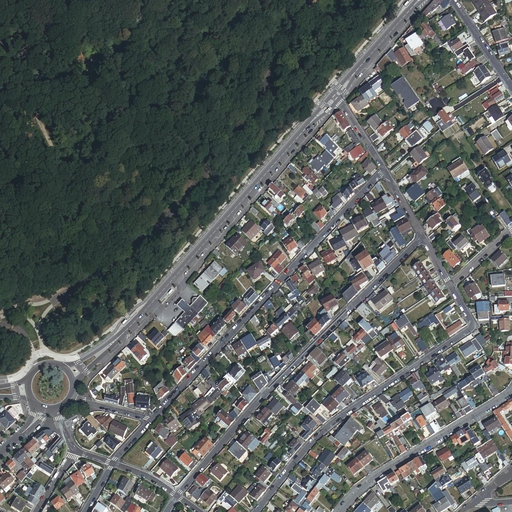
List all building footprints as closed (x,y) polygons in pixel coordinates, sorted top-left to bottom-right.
[(435,0),(429,7),(433,11),(434,13),(438,9),(441,6),(446,0),(435,0)] [(450,4),(447,0),(446,0),(441,6),(445,10),(446,8),(450,4)] [(479,12),(491,5),(487,0),(476,0),(473,2),(479,12)] [(497,14),(491,5),(479,12),(485,22),(497,14)] [(429,7),(423,14),(426,18),(432,12),(433,11),(429,7)] [(448,12),(439,18),(442,22),(450,16),(448,12)] [(450,16),(442,22),(448,31),(457,25),(450,16)] [(427,27),(425,25),(422,28),(424,30),(429,35),(432,31),(427,27)] [(412,26),(400,40),(412,57),(415,55),(413,51),(424,44),(412,26)] [(494,33),(495,38),(497,38),(499,43),(509,40),(506,29),(494,33)] [(435,35),(431,39),(433,40),(434,39),(439,47),(436,49),(438,51),(444,47),(443,45),(436,34),(435,35)] [(471,37),(465,41),(468,46),(474,42),(471,37)] [(449,46),(455,54),(464,48),(459,41),(454,44),(454,43),(449,46)] [(511,54),(508,45),(497,49),(500,57),(511,54)] [(464,48),(455,54),(458,58),(465,54),(467,57),(469,59),(469,60),(472,63),(476,60),(469,50),(471,50),(468,46),(464,48)] [(400,51),(396,54),(404,65),(411,60),(403,49),(400,51)] [(396,58),(391,50),(387,54),(392,61),(396,58)] [(395,66),(387,55),(377,66),(384,74),(395,66)] [(487,59),(484,55),(478,59),(481,63),(487,59)] [(481,67),(476,60),(472,63),(472,64),(474,67),(477,71),(481,67)] [(461,66),(459,67),(465,76),(472,71),(474,73),(482,68),(481,67),(477,71),(474,67),(472,69),(471,68),(468,71),(466,68),(469,65),(472,64),(472,63),(466,67),(463,64),(461,66)] [(491,78),(484,67),(482,68),(474,73),(482,84),(491,78)] [(474,73),(473,74),(477,79),(476,80),(479,86),(482,84),(474,73)] [(386,85),(380,77),(370,84),(376,92),(386,85)] [(405,80),(394,88),(400,96),(403,94),(409,102),(405,104),(409,110),(421,102),(405,80)] [(377,94),(376,92),(370,84),(360,91),(362,95),(363,97),(368,103),(372,100),(371,98),(377,94)] [(500,94),(501,93),(499,89),(495,92),(491,94),(493,96),(494,98),(495,97),(494,96),(499,92),(500,94)] [(501,93),(500,94),(495,97),(494,98),(494,99),(497,103),(504,98),(501,93)] [(368,103),(363,97),(357,101),(353,104),(359,112),(369,105),(368,103)] [(492,100),(488,103),(491,107),(497,103),(494,99),(492,100)] [(497,106),(489,111),(493,117),(496,123),(504,117),(502,113),(500,110),(497,106)] [(341,112),(337,111),(336,113),(337,115),(335,117),(337,120),(336,121),(337,124),(339,123),(341,126),(348,122),(341,112)] [(444,111),(438,116),(445,125),(451,121),(444,111)] [(384,126),(376,116),(368,123),(376,132),(377,131),(384,126)] [(348,122),(341,126),(344,131),(351,126),(348,122)] [(393,129),(387,123),(384,126),(377,131),(383,138),(393,129)] [(428,123),(424,126),(429,132),(433,129),(428,123)] [(400,134),(406,141),(414,135),(407,127),(400,134)] [(359,140),(353,130),(349,133),(355,143),(359,140)] [(419,131),(417,132),(423,140),(425,138),(419,131)] [(497,131),(492,135),(497,144),(503,140),(497,131)] [(423,140),(417,132),(414,135),(406,141),(407,142),(412,148),(413,149),(424,140),(423,140)] [(375,133),(370,137),(373,143),(379,137),(375,133)] [(335,135),(332,139),(337,144),(341,140),(335,135)] [(323,140),(321,143),(326,148),(330,145),(328,143),(330,140),(327,136),(323,140)] [(337,144),(332,139),(330,142),(336,147),(337,147),(338,146),(338,145),(337,144)] [(483,141),(478,144),(486,156),(494,150),(487,140),(484,142),(483,141)] [(309,144),(306,147),(311,153),(314,149),(309,144)] [(351,145),(344,150),(349,155),(350,153),(357,146),(357,145),(354,147),(353,145),(352,146),(351,145)] [(354,159),(357,157),(364,153),(360,146),(350,153),(354,159)] [(419,148),(411,155),(420,165),(424,162),(428,159),(419,148)] [(331,155),(327,151),(320,158),(319,159),(318,158),(315,161),(311,166),(318,172),(325,165),(326,166),(334,158),(331,155)] [(369,155),(367,152),(354,166),(356,168),(369,155)] [(504,166),(511,161),(506,152),(493,160),(499,169),(504,166)] [(435,163),(430,157),(428,159),(424,162),(429,168),(435,163)] [(368,161),(363,167),(371,174),(376,169),(372,164),(368,161)] [(469,171),(462,161),(448,171),(455,181),(469,171)] [(296,171),(290,165),(288,167),(294,173),(296,171)] [(417,184),(429,174),(423,166),(411,176),(417,184)] [(486,171),(477,177),(483,184),(490,179),(491,178),(486,171)] [(308,182),(310,179),(311,179),(314,175),(311,172),(308,176),(306,174),(303,177),(305,178),(308,182)] [(316,182),(319,179),(315,175),(314,175),(311,179),(310,179),(314,183),(314,184),(315,186),(317,183),(316,182)] [(356,182),(350,186),(351,188),(353,191),(365,182),(362,178),(356,182)] [(490,179),(483,184),(487,189),(494,185),(490,179)] [(282,187),(276,181),(273,185),(279,190),(279,189),(282,187)] [(425,193),(417,184),(407,192),(411,196),(412,195),(416,200),(425,193)] [(473,184),(465,190),(468,195),(475,189),(476,188),(473,184)] [(279,190),(273,185),(270,188),(277,195),(278,196),(282,192),(279,190)] [(314,193),(313,193),(306,186),(305,185),(303,187),(312,195),(314,193)] [(295,192),(299,195),(305,200),(309,196),(300,187),(295,192)] [(317,190),(314,193),(318,200),(322,196),(324,198),(328,194),(323,188),(319,192),(318,192),(317,190)] [(347,202),(355,194),(353,191),(351,188),(344,196),(347,202)] [(441,196),(443,194),(438,188),(434,191),(433,189),(426,195),(428,197),(426,198),(431,204),(432,204),(438,199),(441,196)] [(470,197),(477,192),(475,189),(468,195),(470,197)] [(481,197),(477,192),(470,197),(474,203),(481,197)] [(438,199),(432,204),(435,207),(435,206),(436,208),(435,209),(438,212),(446,205),(445,203),(446,202),(449,205),(450,204),(443,194),(441,196),(444,199),(442,200),(441,198),(439,200),(438,199)] [(341,199),(338,195),(333,200),(334,205),(332,206),(336,210),(343,203),(341,199)] [(388,196),(383,199),(383,200),(387,207),(393,204),(394,206),(395,206),(395,205),(398,204),(396,201),(394,201),(393,199),(392,199),(390,196),(388,197),(388,196)] [(268,201),(263,197),(258,202),(262,207),(268,201)] [(388,208),(387,207),(383,200),(372,207),(376,214),(388,208)] [(276,209),(268,201),(262,207),(271,215),(276,209)] [(321,220),(328,214),(322,206),(315,214),(321,220)] [(259,212),(254,207),(251,210),(256,216),(259,212)] [(303,207),(296,215),(298,217),(300,219),(307,211),(303,207)] [(381,224),(377,216),(376,214),(374,215),(373,214),(373,213),(371,209),(364,213),(370,223),(371,222),(375,229),(381,224)] [(291,217),(292,216),(287,210),(283,215),(287,219),(288,220),(291,217)] [(511,223),(505,212),(500,216),(508,227),(511,223)] [(402,219),(399,214),(392,219),(395,223),(402,219)] [(456,215),(452,218),(459,226),(454,230),(455,232),(463,225),(456,215)] [(369,228),(362,216),(352,222),(354,225),(358,234),(369,228)] [(439,219),(436,216),(428,223),(427,223),(433,230),(442,223),(439,219)] [(296,220),(291,217),(288,220),(285,224),(289,228),(296,220)] [(459,226),(452,218),(446,223),(453,231),(454,230),(459,226)] [(387,219),(381,222),(382,223),(385,229),(387,228),(385,225),(389,222),(387,219)] [(412,228),(407,220),(397,227),(397,228),(401,234),(412,228)] [(272,226),(272,225),(269,221),(262,228),(265,232),(268,229),(272,226)] [(248,237),(258,227),(252,222),(242,232),(248,237)] [(318,234),(321,231),(317,225),(315,222),(312,226),(318,234)] [(359,234),(358,234),(354,225),(340,233),(342,237),(345,242),(359,234)] [(473,232),(478,240),(480,243),(489,237),(483,228),(482,229),(480,227),(473,232)] [(406,247),(408,246),(401,234),(397,228),(392,232),(398,242),(396,243),(399,248),(405,245),(406,247)] [(473,232),(471,230),(467,232),(474,243),(478,240),(473,232)] [(435,233),(429,238),(431,242),(437,236),(435,233)] [(461,235),(451,244),(452,245),(462,236),(461,235)] [(278,242),(273,236),(271,238),(270,239),(269,240),(274,246),(278,242)] [(452,245),(456,248),(459,251),(468,243),(462,236),(452,245)] [(347,245),(345,242),(342,237),(331,243),(336,251),(347,245)] [(290,252),(298,247),(297,245),(292,238),(284,243),(290,252)] [(234,254),(235,255),(241,249),(242,250),(246,246),(238,239),(232,244),(228,249),(234,254)] [(274,246),(269,240),(265,244),(269,250),(274,246)] [(301,252),(305,247),(301,241),(297,245),(298,247),(301,252)] [(449,241),(446,243),(453,251),(456,248),(452,245),(451,244),(449,241)] [(227,247),(226,246),(224,248),(226,249),(224,252),(230,257),(231,256),(234,259),(237,256),(236,256),(235,255),(234,254),(233,255),(227,249),(228,248),(227,247)] [(392,253),(388,248),(381,255),(384,259),(388,263),(397,254),(396,252),(397,251),(395,249),(392,253)] [(337,258),(331,249),(322,254),(328,263),(337,258)] [(450,251),(444,257),(454,268),(460,262),(450,251)] [(280,252),(275,258),(280,265),(282,264),(287,258),(280,252)] [(501,252),(492,261),(498,268),(507,259),(501,252)] [(356,260),(357,260),(352,253),(348,258),(352,263),(356,260)] [(375,264),(368,253),(357,260),(364,272),(375,264)] [(280,265),(275,258),(273,259),(268,264),(270,266),(272,268),(275,271),(280,265)] [(321,260),(309,267),(313,274),(314,276),(326,269),(321,260)] [(356,260),(352,263),(358,272),(362,269),(356,260)] [(380,273),(386,267),(382,260),(381,262),(379,263),(376,265),(380,273)] [(421,262),(413,267),(419,276),(427,271),(421,262)] [(260,263),(248,272),(254,280),(266,271),(260,263)] [(216,264),(206,275),(214,282),(220,276),(223,271),(216,264)] [(280,265),(275,271),(280,275),(284,271),(283,270),(280,265)] [(310,273),(306,268),(302,271),(304,274),(308,279),(312,276),(311,275),(310,273)] [(427,271),(419,276),(425,285),(433,280),(427,271)] [(308,279),(304,274),(302,276),(309,284),(314,280),(313,280),(310,283),(307,280),(308,279)] [(214,282),(206,275),(200,282),(201,283),(198,287),(204,293),(214,282)] [(505,281),(505,279),(504,275),(491,277),(492,288),(506,286),(505,281)] [(360,287),(368,282),(365,276),(353,285),(354,288),(358,295),(362,291),(360,287)] [(439,289),(433,280),(425,285),(430,294),(439,289)] [(229,284),(225,281),(220,287),(223,290),(229,284)] [(291,286),(288,281),(287,282),(291,289),(295,286),(294,284),(291,286)] [(470,286),(465,289),(471,298),(479,294),(480,293),(474,282),(469,285),(470,286)] [(304,301),(295,286),(291,289),(293,293),(294,292),(296,294),(290,298),(292,301),(297,298),(300,303),(304,301)] [(310,296),(318,289),(315,286),(308,293),(310,295),(310,296)] [(354,288),(344,297),(348,304),(358,295),(354,288)] [(313,299),(320,291),(318,289),(310,296),(313,299)] [(445,298),(439,289),(430,294),(431,294),(433,298),(437,303),(445,298)] [(251,305),(259,297),(253,291),(246,300),(251,305)] [(373,303),(379,311),(394,300),(390,296),(387,292),(373,303)] [(337,300),(332,293),(320,300),(325,308),(329,315),(341,307),(338,302),(337,300)] [(207,302),(201,296),(194,304),(200,310),(207,302)] [(344,305),(347,303),(344,298),(338,302),(341,307),(344,305)] [(239,301),(232,309),(235,313),(236,311),(243,304),(242,304),(239,301)] [(268,312),(271,310),(274,308),(269,301),(267,303),(264,306),(265,306),(268,312)] [(185,315),(191,309),(184,302),(178,308),(185,315)] [(499,302),(500,306),(500,312),(505,311),(509,311),(509,302),(499,302)] [(296,318),(308,306),(306,303),(302,307),(299,304),(295,309),(293,307),(291,309),(292,310),(288,315),(289,317),(290,319),(292,322),(292,321),(296,318)] [(490,312),(489,303),(478,304),(478,313),(488,312),(490,312)] [(246,308),(243,304),(236,311),(240,315),(246,308)] [(369,310),(363,304),(357,310),(363,316),(369,310)] [(292,305),(285,311),(288,315),(292,310),(291,309),(293,307),(295,309),(292,305)] [(386,314),(396,306),(395,305),(385,312),(386,314)] [(399,310),(396,306),(386,314),(390,318),(396,313),(399,310)] [(194,321),(199,316),(192,308),(191,309),(185,315),(177,324),(182,330),(184,331),(190,325),(194,321)] [(288,315),(283,308),(277,313),(278,314),(277,317),(276,317),(279,322),(288,315)] [(329,315),(325,308),(319,313),(323,318),(327,314),(328,316),(332,321),(333,320),(329,315)] [(372,313),(369,310),(363,316),(366,319),(372,313)] [(491,317),(491,312),(490,312),(488,312),(478,313),(479,321),(489,320),(491,320),(491,317)] [(232,313),(226,320),(225,321),(225,322),(228,325),(236,316),(232,313)] [(399,316),(396,313),(390,318),(392,321),(399,316)] [(320,325),(328,316),(327,314),(323,318),(319,323),(320,325)] [(433,314),(417,324),(422,331),(435,323),(436,325),(440,322),(436,316),(435,317),(433,314)] [(289,317),(288,315),(279,322),(276,325),(279,330),(280,329),(283,326),(284,327),(286,325),(285,324),(290,319),(289,317)] [(413,327),(405,315),(395,322),(398,328),(400,330),(408,324),(415,334),(417,333),(413,327)] [(323,330),(332,321),(328,316),(320,325),(323,330)] [(355,322),(350,317),(347,320),(352,326),(355,322)] [(226,326),(222,319),(213,328),(216,330),(215,331),(218,335),(224,328),(226,326)] [(293,323),(292,322),(290,319),(285,324),(286,325),(284,327),(283,326),(280,329),(291,340),(299,333),(291,324),(293,323)] [(61,320),(55,327),(59,330),(64,323),(61,320)] [(319,323),(317,320),(309,328),(317,336),(323,330),(320,325),(319,323)] [(509,320),(500,320),(501,332),(510,332),(509,320)] [(365,321),(360,326),(364,330),(370,337),(373,339),(374,340),(378,335),(375,332),(377,329),(376,328),(377,328),(374,326),(372,328),(365,321)] [(351,327),(345,322),(343,324),(348,330),(351,327)] [(452,332),(460,326),(458,323),(456,324),(450,328),(452,332)] [(182,330),(177,324),(168,333),(176,340),(180,336),(180,335),(182,333),(181,332),(182,330)] [(348,330),(343,324),(340,327),(345,333),(348,330)] [(272,336),(273,335),(279,331),(278,330),(279,330),(276,325),(273,328),(271,326),(269,326),(267,328),(267,330),(269,332),(268,332),(272,336)] [(202,342),(203,343),(210,336),(212,333),(214,338),(213,339),(214,339),(215,337),(211,330),(209,327),(199,338),(202,343),(202,342)] [(364,344),(370,337),(364,330),(355,339),(359,343),(361,341),(364,344)] [(157,332),(149,340),(157,347),(165,339),(157,332)] [(141,334),(138,337),(144,343),(147,339),(141,334)] [(338,338),(333,334),(329,338),(334,343),(338,338)] [(258,345),(257,344),(252,335),(241,342),(247,351),(258,345)] [(203,343),(202,344),(206,347),(214,339),(213,339),(210,336),(203,343)] [(476,339),(480,346),(484,343),(478,336),(475,338),(476,339)] [(272,342),(270,339),(269,337),(257,344),(258,345),(262,352),(265,350),(263,347),(266,346),(272,342)] [(364,344),(366,346),(373,339),(370,337),(364,344)] [(402,347),(405,345),(400,337),(390,344),(394,350),(396,352),(399,355),(404,351),(404,350),(402,347)] [(476,339),(460,350),(466,358),(477,351),(478,353),(483,350),(480,346),(476,339)] [(423,352),(428,349),(422,340),(417,343),(423,352)] [(239,356),(247,351),(241,342),(233,347),(239,356)] [(394,350),(390,344),(389,342),(377,350),(383,358),(394,350)] [(198,358),(206,350),(201,345),(197,349),(197,350),(195,353),(193,354),(198,358)] [(141,346),(133,354),(142,363),(149,357),(145,352),(146,351),(141,346)] [(346,355),(351,360),(362,350),(360,348),(358,350),(355,346),(348,353),(348,354),(346,355)] [(192,349),(189,350),(198,364),(201,360),(198,358),(193,354),(195,353),(192,349)] [(327,358),(318,349),(311,356),(311,357),(321,366),(324,363),(323,362),(327,358)] [(511,365),(511,360),(510,361),(511,353),(506,353),(506,352),(502,352),(500,358),(499,362),(505,363),(505,364),(506,366),(509,366),(511,365)] [(346,355),(344,353),(335,362),(342,370),(344,367),(352,360),(351,360),(346,355)] [(460,361),(456,353),(446,360),(451,367),(456,364),(460,361)] [(446,361),(442,355),(437,357),(440,361),(438,362),(439,363),(440,362),(442,364),(445,362),(446,361)] [(286,366),(284,363),(282,365),(277,357),(272,362),(277,370),(280,368),(282,370),(286,366)] [(311,357),(308,359),(309,361),(312,363),(318,369),(321,366),(311,357)] [(184,365),(188,369),(195,362),(191,358),(184,365)] [(381,376),(389,368),(379,359),(370,369),(381,379),(382,377),(381,376)] [(120,361),(113,368),(120,374),(127,368),(120,361)] [(190,372),(197,364),(195,362),(188,369),(190,372)] [(447,366),(445,362),(442,364),(441,365),(439,363),(436,365),(441,373),(445,371),(443,368),(445,367),(446,369),(448,368),(447,367),(448,366),(447,366)] [(312,363),(309,366),(303,373),(309,378),(312,374),(318,369),(312,363)] [(456,367),(456,364),(451,367),(458,378),(459,377),(459,376),(461,374),(456,367)] [(493,368),(491,364),(490,365),(486,368),(485,366),(483,368),(486,373),(491,369),(493,368)] [(214,374),(209,366),(206,370),(210,376),(214,374)] [(480,366),(470,372),(472,376),(473,375),(482,370),(480,366)] [(238,367),(230,375),(236,381),(245,373),(238,367)] [(120,374),(113,368),(105,376),(108,379),(109,378),(112,381),(120,374)] [(180,383),(187,375),(183,368),(174,376),(180,383)] [(426,376),(433,385),(443,378),(436,368),(432,370),(430,369),(430,373),(426,376)] [(485,374),(482,370),(473,375),(476,380),(485,374)] [(344,371),(335,380),(343,388),(352,379),(345,373),(344,371)] [(356,378),(359,382),(367,376),(365,372),(356,378)] [(310,379),(309,378),(303,373),(297,379),(296,377),(295,379),(292,375),(289,378),(294,382),(301,389),(310,379)] [(262,374),(252,381),(254,383),(263,376),(262,374)] [(376,382),(369,375),(367,376),(372,384),(376,382)] [(476,380),(473,375),(472,376),(465,380),(468,385),(470,384),(471,386),(473,385),(474,386),(478,384),(476,380)] [(233,383),(230,378),(228,376),(225,379),(225,380),(226,381),(218,389),(220,390),(222,394),(223,395),(225,392),(233,383)] [(268,385),(263,376),(254,383),(260,393),(264,389),(268,385)] [(372,384),(367,376),(359,382),(364,389),(372,384)] [(418,377),(418,378),(423,386),(417,389),(419,392),(423,389),(424,391),(426,389),(420,380),(418,377)] [(423,386),(418,378),(415,379),(410,383),(411,383),(415,390),(417,389),(423,386)] [(468,385),(465,380),(460,383),(459,384),(462,389),(468,385)] [(301,389),(294,382),(286,391),(292,397),(298,391),(301,389)] [(132,395),(134,395),(133,384),(126,384),(126,387),(128,387),(129,396),(132,395)] [(155,392),(157,397),(159,395),(163,399),(170,393),(163,384),(155,392)] [(495,396),(499,393),(493,384),(489,386),(495,396)] [(450,389),(449,386),(444,389),(444,391),(443,392),(442,391),(438,393),(440,396),(443,394),(450,389)] [(455,387),(458,392),(459,394),(458,395),(460,398),(463,396),(460,390),(457,386),(455,387)] [(285,392),(280,387),(277,390),(282,395),(285,392)] [(455,387),(443,395),(444,397),(446,400),(449,397),(451,400),(455,397),(453,395),(458,392),(455,387)] [(214,388),(205,398),(207,401),(210,398),(216,390),(214,388)] [(258,395),(251,388),(243,397),(249,405),(254,400),(258,395)] [(343,388),(342,389),(350,397),(351,396),(343,388)] [(203,395),(199,389),(195,393),(200,398),(203,395)] [(350,397),(342,389),(333,398),(340,405),(342,403),(346,399),(347,400),(350,397)] [(409,389),(399,396),(403,402),(404,403),(410,399),(409,398),(413,395),(409,389)] [(221,393),(218,392),(217,390),(216,390),(210,398),(213,402),(221,393)] [(180,407),(188,401),(183,394),(177,401),(178,402),(177,403),(180,407)] [(418,398),(422,404),(429,399),(426,394),(421,398),(420,397),(418,398)] [(389,402),(382,395),(378,398),(385,405),(389,402)] [(465,397),(469,402),(471,401),(474,406),(475,406),(468,395),(467,396),(465,397)] [(295,406),(298,403),(291,396),(289,398),(288,400),(295,406)] [(403,402),(399,396),(393,400),(395,404),(397,406),(403,402)] [(433,404),(439,412),(450,405),(446,400),(444,397),(433,404)] [(463,410),(470,406),(467,402),(464,397),(458,401),(461,406),(460,406),(463,410)] [(106,398),(106,404),(118,407),(120,401),(115,400),(107,398),(106,398)] [(333,398),(332,398),(324,406),(331,414),(336,408),(340,412),(344,409),(340,405),(333,398)] [(283,406),(275,399),(267,409),(275,416),(283,406)] [(323,408),(313,400),(304,408),(310,413),(314,416),(323,408)] [(203,402),(196,407),(198,410),(201,413),(207,407),(203,402)] [(242,413),(249,405),(245,402),(239,410),(242,413)] [(508,402),(501,407),(504,412),(511,407),(508,402)] [(304,408),(298,403),(295,406),(290,412),(296,417),(302,411),(304,408)] [(152,413),(155,409),(150,405),(138,404),(137,409),(142,410),(145,410),(150,410),(152,413)] [(385,410),(381,404),(374,408),(379,415),(379,414),(385,410)] [(427,407),(424,409),(429,417),(436,413),(431,405),(427,407)] [(201,413),(198,410),(196,412),(198,414),(200,417),(200,418),(202,417),(201,416),(205,413),(204,412),(210,407),(209,406),(207,407),(201,413)] [(466,414),(473,410),(470,406),(463,410),(466,414)] [(310,413),(304,408),(302,411),(307,416),(310,413)] [(267,409),(261,414),(267,420),(273,414),(267,409)] [(498,409),(493,412),(497,417),(502,426),(511,441),(511,431),(501,414),(498,409)] [(388,415),(385,410),(379,414),(383,419),(388,415)] [(404,414),(399,417),(402,420),(410,415),(412,414),(410,411),(405,415),(404,414)] [(222,421),(227,416),(223,412),(218,418),(222,421)] [(5,432),(15,423),(6,413),(6,414),(1,418),(0,419),(0,418),(0,425),(0,426),(3,429),(5,432)] [(197,423),(195,420),(200,417),(198,414),(193,417),(191,414),(182,420),(185,424),(184,424),(190,431),(197,423)] [(267,420),(261,414),(257,420),(263,425),(267,420)] [(267,420),(263,425),(267,428),(272,422),(271,421),(275,416),(273,414),(267,420)] [(412,420),(410,415),(402,420),(405,424),(406,427),(409,424),(408,422),(409,421),(409,420),(410,419),(413,423),(413,424),(417,431),(418,430),(420,430),(419,428),(414,421),(413,420),(412,420)] [(427,419),(424,415),(422,417),(427,425),(426,426),(427,427),(430,425),(427,419)] [(230,428),(234,422),(228,416),(227,416),(222,421),(230,428)] [(324,425),(327,422),(320,416),(317,420),(324,425)] [(97,422),(101,426),(105,430),(108,433),(109,433),(108,431),(111,429),(110,428),(112,427),(110,425),(114,421),(110,418),(110,417),(107,421),(105,419),(100,419),(97,422)] [(174,417),(165,424),(172,433),(181,427),(174,417)] [(391,427),(398,423),(399,422),(402,420),(399,417),(398,417),(395,419),(396,420),(388,425),(390,427),(391,427)] [(427,425),(422,417),(417,420),(421,426),(422,428),(426,426),(427,425)] [(502,426),(497,417),(484,426),(489,433),(497,427),(498,428),(502,426)] [(310,419),(305,425),(310,430),(313,432),(318,426),(310,419)] [(352,420),(346,428),(354,436),(357,432),(361,428),(352,420)] [(383,432),(390,428),(388,426),(387,427),(380,420),(377,423),(379,424),(376,427),(372,431),(378,435),(383,432)] [(230,428),(222,421),(220,424),(227,431),(230,428)] [(276,431),(283,424),(279,421),(277,423),(272,428),(273,428),(276,431)] [(402,426),(399,422),(398,423),(391,427),(394,431),(396,430),(402,426)] [(84,428),(85,429),(82,431),(82,432),(85,435),(89,439),(93,435),(95,437),(99,433),(89,423),(84,428)] [(115,423),(111,433),(125,439),(129,429),(115,423)] [(190,431),(189,431),(190,431),(199,425),(197,423),(190,431)] [(166,430),(162,426),(161,425),(158,428),(159,429),(156,432),(164,440),(169,435),(168,434),(169,433),(166,430)] [(432,436),(435,434),(430,425),(427,427),(432,436)] [(394,431),(391,427),(390,427),(390,428),(383,432),(386,436),(387,436),(389,440),(395,436),(395,438),(394,438),(398,445),(402,443),(400,440),(394,431)] [(342,445),(345,447),(354,436),(346,428),(336,440),(342,445)] [(290,429),(287,432),(296,440),(298,437),(290,429)] [(244,439),(239,445),(247,451),(248,449),(256,440),(257,440),(249,434),(247,436),(241,430),(238,433),(244,439)] [(273,434),(268,430),(267,432),(265,434),(266,434),(266,435),(267,435),(263,439),(260,442),(263,445),(270,438),(273,434)] [(315,433),(313,432),(310,430),(307,433),(302,438),(306,442),(315,433)] [(466,433),(465,430),(455,436),(461,445),(470,439),(466,433)] [(472,433),(471,430),(466,433),(470,439),(471,441),(471,440),(476,438),(474,435),(472,433)] [(423,441),(426,439),(420,431),(419,431),(418,432),(423,441)] [(55,433),(53,432),(54,434),(50,437),(51,438),(53,441),(54,441),(56,443),(60,439),(61,438),(59,435),(55,433)] [(386,436),(383,432),(378,435),(380,440),(386,436)] [(46,437),(43,433),(35,439),(38,443),(42,440),(43,440),(43,439),(46,437)] [(336,440),(332,436),(329,439),(339,448),(342,445),(336,440)] [(389,442),(386,436),(380,440),(389,453),(391,452),(386,444),(389,442)] [(109,437),(105,441),(107,443),(106,444),(115,452),(122,444),(109,437)] [(173,449),(179,443),(175,437),(173,440),(171,441),(168,445),(173,449)] [(303,446),(305,443),(298,437),(296,440),(303,446)] [(476,447),(477,446),(480,444),(476,438),(471,440),(476,447)] [(64,443),(60,439),(56,443),(51,449),(49,450),(51,452),(54,455),(57,451),(60,448),(60,447),(64,443)] [(206,439),(202,444),(209,452),(214,446),(206,439)] [(40,448),(33,440),(25,448),(29,453),(32,456),(40,448)] [(256,440),(248,449),(252,452),(260,443),(256,440)] [(290,447),(297,453),(303,446),(296,440),(290,447)] [(481,448),(483,451),(493,445),(491,442),(481,448)] [(149,454),(156,445),(154,443),(149,449),(150,449),(146,454),(148,456),(149,454)] [(502,454),(495,443),(493,445),(495,449),(500,456),(502,454)] [(204,458),(209,452),(202,444),(199,447),(196,451),(199,454),(204,458)] [(239,445),(238,444),(229,453),(239,461),(247,452),(247,451),(239,445)] [(163,451),(156,445),(149,454),(156,460),(163,451)] [(480,454),(479,454),(485,462),(486,462),(485,460),(483,457),(486,454),(490,452),(491,451),(495,449),(493,445),(483,451),(480,454)] [(343,461),(353,454),(346,448),(338,458),(340,459),(342,461),(343,461)] [(448,448),(437,455),(442,463),(453,456),(448,448)] [(337,456),(328,450),(319,462),(323,464),(327,467),(328,468),(337,456)] [(26,456),(22,451),(14,458),(20,465),(28,458),(26,456)] [(318,456),(312,451),(309,455),(316,460),(318,456)] [(37,461),(39,462),(41,459),(42,458),(45,455),(46,455),(43,452),(35,461),(37,462),(37,461)] [(367,452),(358,459),(364,468),(374,460),(367,452)] [(439,461),(434,452),(430,455),(435,463),(439,461)] [(195,462),(191,459),(185,454),(182,457),(184,458),(185,459),(181,464),(188,470),(194,463),(195,462)] [(479,454),(474,457),(479,464),(480,463),(483,464),(485,467),(487,466),(485,462),(479,454)] [(199,463),(193,457),(191,459),(195,462),(194,463),(198,465),(199,463)] [(428,468),(423,459),(421,457),(414,462),(419,470),(424,467),(425,469),(428,468)] [(479,464),(474,457),(470,460),(462,465),(466,471),(470,468),(469,467),(470,466),(472,469),(479,464)] [(28,458),(20,465),(21,465),(22,466),(24,468),(25,469),(30,473),(32,471),(35,466),(33,463),(28,458)] [(43,464),(44,462),(41,459),(39,462),(38,463),(36,465),(40,468),(43,464)] [(364,468),(358,459),(355,461),(352,464),(348,467),(354,475),(364,468)] [(274,472),(275,472),(281,463),(277,460),(270,469),(274,472)] [(16,465),(11,461),(6,465),(11,470),(12,469),(16,465)] [(55,469),(50,465),(44,462),(43,464),(54,471),(55,470),(55,469)] [(168,462),(161,470),(172,480),(179,471),(168,462)] [(419,470),(414,462),(409,465),(412,469),(414,473),(419,470)] [(308,468),(301,463),(299,466),(305,471),(308,468)] [(479,464),(484,474),(490,470),(487,466),(485,467),(483,464),(480,463),(479,464)] [(51,475),(54,471),(43,464),(40,468),(40,469),(51,475)] [(79,473),(74,465),(67,473),(70,478),(79,473)] [(410,470),(408,465),(399,471),(401,474),(405,479),(413,474),(410,470)] [(88,466),(81,471),(86,479),(91,476),(90,476),(94,473),(88,466)] [(218,466),(212,474),(221,482),(228,474),(218,466)] [(323,471),(319,468),(317,466),(312,472),(314,475),(320,479),(324,475),(322,473),(323,471)] [(272,474),(264,467),(256,477),(261,481),(264,484),(272,474)] [(331,471),(328,468),(327,467),(324,470),(327,472),(324,475),(320,479),(321,481),(328,473),(331,471)] [(432,475),(435,480),(442,475),(446,473),(443,468),(439,471),(435,473),(432,475)] [(11,489),(9,486),(15,480),(8,473),(5,476),(4,475),(0,479),(0,486),(6,493),(11,489)] [(85,483),(79,473),(70,478),(72,481),(76,488),(85,483)] [(395,474),(387,479),(391,486),(399,481),(395,474)] [(443,478),(436,482),(437,483),(438,484),(440,483),(448,478),(450,477),(448,474),(447,475),(446,476),(443,478)] [(209,482),(202,475),(199,479),(201,481),(198,484),(204,488),(209,482)] [(320,484),(322,482),(321,481),(320,479),(314,475),(312,477),(320,484)] [(329,479),(326,476),(322,482),(320,484),(324,486),(325,487),(331,480),(329,479)] [(473,486),(467,477),(455,485),(460,493),(464,491),(464,492),(473,486)] [(319,484),(311,478),(308,481),(306,484),(303,488),(311,494),(319,484)] [(448,478),(440,483),(443,487),(446,485),(451,482),(448,478)] [(117,484),(111,479),(109,482),(115,487),(117,484)] [(134,485),(133,484),(126,479),(123,485),(120,488),(128,494),(134,485)] [(391,486),(387,479),(378,484),(384,493),(388,491),(386,488),(388,487),(389,490),(390,489),(392,487),(391,486)] [(67,489),(73,497),(79,492),(76,488),(72,481),(65,487),(67,489)] [(267,491),(269,488),(264,484),(261,481),(259,484),(261,486),(267,491)] [(249,494),(252,497),(261,486),(259,484),(257,482),(254,485),(254,484),(248,491),(249,493),(249,494)] [(438,484),(437,483),(429,491),(437,504),(447,498),(443,492),(441,489),(438,484)] [(34,506),(45,489),(37,484),(34,489),(30,487),(25,495),(29,497),(30,495),(31,496),(28,502),(34,506)] [(149,500),(153,493),(140,485),(137,490),(138,491),(136,494),(148,501),(149,500)] [(249,494),(240,486),(231,497),(237,502),(238,504),(239,505),(249,494)] [(258,502),(267,491),(261,486),(252,497),(251,497),(258,502)] [(61,493),(67,502),(73,497),(67,489),(61,493)] [(196,489),(191,496),(197,501),(199,502),(206,494),(202,491),(201,493),(197,489),(196,489)] [(418,498),(419,498),(422,496),(418,489),(414,492),(418,498)] [(224,495),(226,493),(224,491),(220,495),(214,490),(208,498),(214,503),(217,499),(219,501),(224,495)] [(447,490),(443,492),(447,498),(448,500),(451,498),(447,490)] [(300,504),(308,494),(304,491),(296,501),(300,504)] [(238,504),(237,502),(231,497),(227,494),(226,493),(224,495),(219,501),(223,504),(222,506),(229,511),(232,508),(234,509),(238,504)] [(317,496),(313,493),(311,496),(311,497),(308,501),(312,504),(317,496)] [(308,501),(311,497),(308,494),(300,504),(299,506),(301,507),(303,508),(306,503),(308,501)] [(372,510),(380,501),(374,495),(365,504),(372,510)] [(116,496),(111,503),(121,510),(126,503),(116,496)] [(59,498),(51,504),(56,511),(64,505),(64,504),(66,503),(63,499),(61,501),(59,498)] [(214,503),(208,498),(205,502),(211,507),(214,503)] [(436,511),(443,511),(452,507),(452,506),(448,500),(447,498),(437,504),(433,506),(436,511)] [(17,499),(11,507),(18,511),(21,511),(26,505),(17,499)] [(104,511),(109,511),(107,510),(108,508),(102,503),(101,505),(106,509),(104,511)] [(310,506),(306,503),(303,508),(299,511),(306,511),(308,510),(310,506)]
